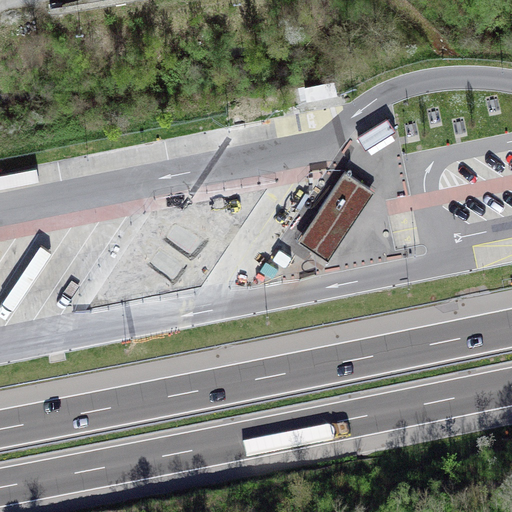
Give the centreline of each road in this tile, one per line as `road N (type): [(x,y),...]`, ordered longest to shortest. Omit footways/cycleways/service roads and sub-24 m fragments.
road 1 (motorway): [(0,487),(511,386)]
road 2 (motorway): [(511,327),(0,428)]
